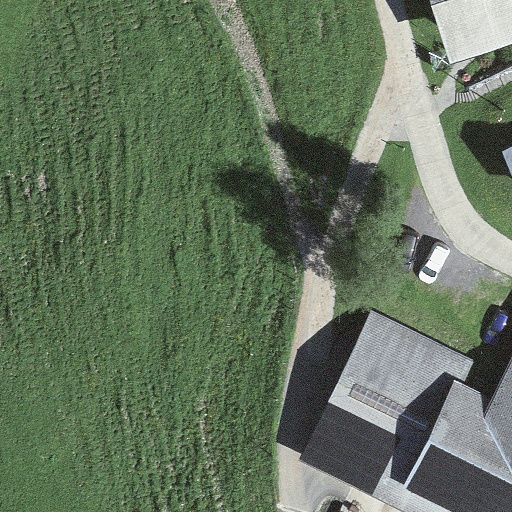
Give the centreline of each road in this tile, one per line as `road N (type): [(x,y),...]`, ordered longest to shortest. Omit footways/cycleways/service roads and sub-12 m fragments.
road 1 (track): [(403,61),(320,275),(284,452),(293,497)]
road 2 (track): [(511,260),(466,233),(449,212),(385,0)]
